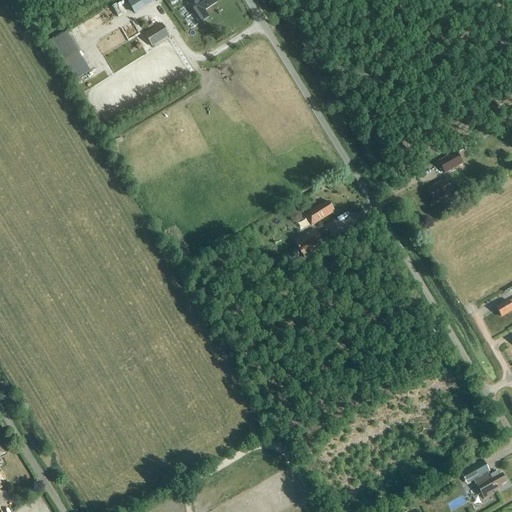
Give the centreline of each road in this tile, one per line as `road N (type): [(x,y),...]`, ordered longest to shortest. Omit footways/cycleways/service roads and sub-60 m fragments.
road 1 (unclassified): [(486,392),(248,0)]
road 2 (unclassified): [(62,511),(0,409)]
